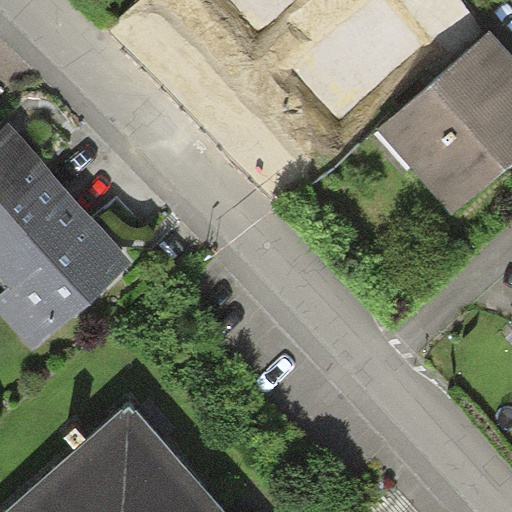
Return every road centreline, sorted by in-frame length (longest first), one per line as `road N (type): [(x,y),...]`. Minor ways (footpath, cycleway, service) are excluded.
road 1 (residential): [(2,0),(366,371)]
road 2 (residential): [(366,371),(511,238)]
road 3 (residential): [(366,371),(503,511)]
